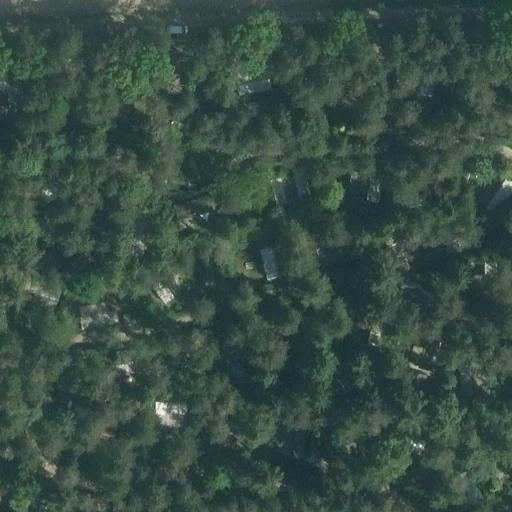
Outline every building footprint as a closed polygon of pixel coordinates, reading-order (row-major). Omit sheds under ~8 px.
[(232,70),(238,95),(272,87),(266,62),(232,70)] [(414,69),(411,92),(432,94),(434,71),(414,69)] [(301,166),(288,170),(297,203),(309,200),(301,166)] [(511,184),(504,179),(484,209),(494,215),(511,187),(511,184)] [(213,194),(175,205),(180,221),(217,210),(213,194)] [(453,216),(440,220),(448,251),(462,247),(453,216)] [(288,273),(279,242),(259,248),(268,279),(288,273)] [(159,276),(150,284),(166,304),(175,297),(159,276)] [(32,279),(28,290),(59,301),(63,290),(32,279)] [(116,309),(109,311),(107,301),(78,305),(82,327),(118,321),(116,309)] [(426,333),(418,368),(431,371),(439,336),(426,333)] [(336,354),(322,368),(344,390),(358,377),(336,354)] [(482,364),(470,364),(470,395),(482,394),(482,364)] [(219,413),(209,443),(223,448),(232,418),(219,413)] [(36,511),(72,511),(75,498),(40,493),(36,511)]
